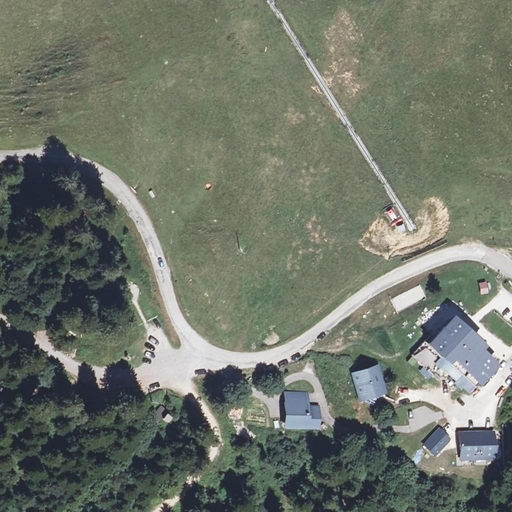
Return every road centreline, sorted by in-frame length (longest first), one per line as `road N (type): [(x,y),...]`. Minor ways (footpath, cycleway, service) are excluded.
road 1 (unclassified): [(511,268),(473,254),(442,258),(375,288),(277,353),(231,357),(185,329),(148,234),(103,177),(70,162),(0,156)]
road 2 (track): [(0,320),(82,370),(172,370)]
road 3 (track): [(161,511),(216,436),(211,415),(172,370)]
